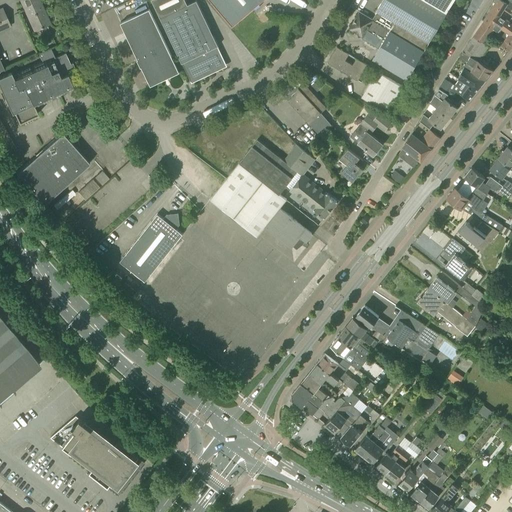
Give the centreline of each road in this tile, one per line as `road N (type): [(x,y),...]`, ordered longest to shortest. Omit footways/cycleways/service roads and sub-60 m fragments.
road 1 (residential): [(360,262),(341,247),(341,234),(485,0)]
road 2 (tertiary): [(360,262),(229,425)]
road 3 (tertiary): [(246,438),(284,375),(368,269)]
road 4 (residential): [(334,0),(282,70),(174,124)]
road 5 (secondary): [(122,353),(32,261),(0,215)]
road 6 (residential): [(174,124),(155,122),(121,96),(77,0)]
road 7 (tertiary): [(511,71),(430,173),(426,189)]
road 8 (residential): [(413,511),(308,430)]
road 9 (tertiary): [(426,189),(511,90)]
road 10 (secondary): [(229,425),(144,360),(122,353)]
